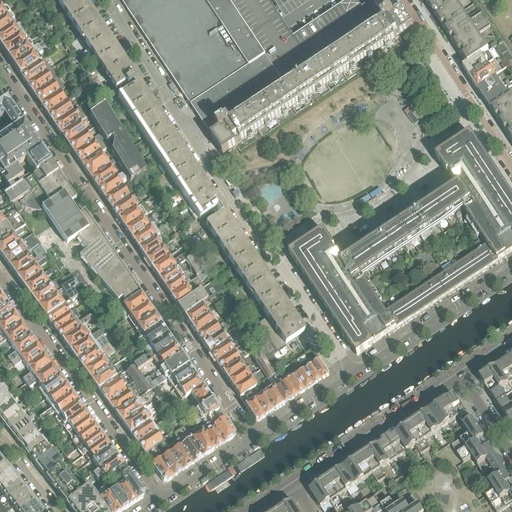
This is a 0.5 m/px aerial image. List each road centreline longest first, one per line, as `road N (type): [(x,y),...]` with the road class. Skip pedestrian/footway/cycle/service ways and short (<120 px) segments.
road 1 (residential): [(253,440),(0,69)]
road 2 (residential): [(0,275),(161,500)]
road 3 (residential): [(220,184),(107,0)]
road 4 (residential): [(294,484),(458,374)]
road 5 (residential): [(511,165),(405,0)]
road 6 (residential): [(511,270),(353,375)]
road 7 (residential): [(353,375),(273,256)]
